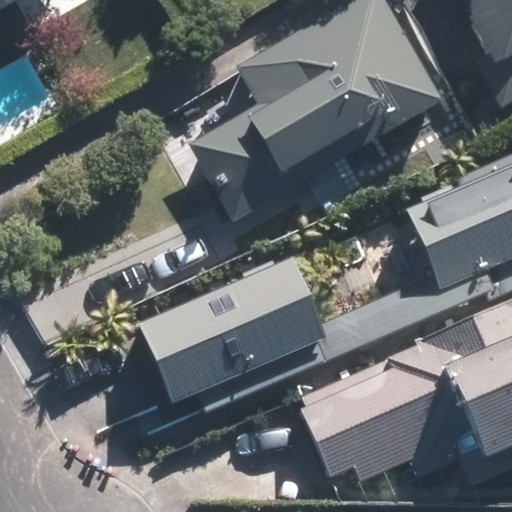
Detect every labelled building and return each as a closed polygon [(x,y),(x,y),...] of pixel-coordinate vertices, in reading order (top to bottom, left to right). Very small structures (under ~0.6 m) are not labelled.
[(0,0),(0,9),(15,0),(0,0)] [(232,227),(435,109),(374,4),(370,0),(361,0),(234,74),(256,112),(187,152),(232,227)] [(511,0),(469,0),(467,18),(474,28),(468,32),(489,67),(478,74),(499,110),(511,102),(511,0)] [(511,164),(408,210),(442,289),(511,258),(511,164)] [(292,258),(136,323),(169,401),(325,336),(292,258)] [(511,305),(511,301),(405,348),(406,351),(377,364),(379,369),(382,376),(291,416),(326,498),(401,465),(409,483),(449,465),(462,494),(511,473),(511,305)]
